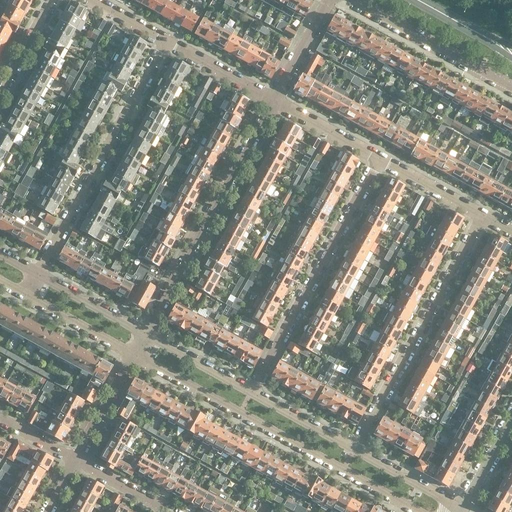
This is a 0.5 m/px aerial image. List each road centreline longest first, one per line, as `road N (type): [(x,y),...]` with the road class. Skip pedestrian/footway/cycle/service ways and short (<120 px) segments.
road 1 (residential): [(131,356),(418,511)]
road 2 (residential): [(274,99),(144,332)]
road 3 (residential): [(165,41),(36,273)]
road 4 (residential): [(379,158),(251,390)]
road 5 (residential): [(482,216),(357,448)]
road 6 (residential): [(350,0),(511,89)]
road 7 (residential): [(274,99),(165,41)]
road 8 (residential): [(144,332),(36,273)]
road 9 (residential): [(23,298),(131,356)]
road 10 (residential): [(251,390),(144,332)]
road 11 (residential): [(357,448),(251,390)]
road 12 (residential): [(379,158),(274,99)]
